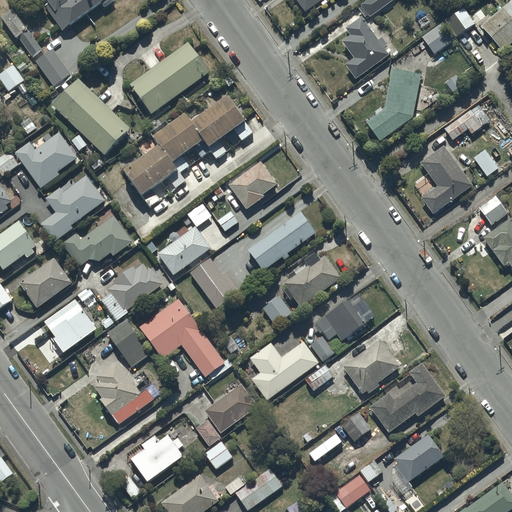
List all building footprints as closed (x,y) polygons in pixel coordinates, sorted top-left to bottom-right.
[(71,24),(73,27),(103,5),(104,7),(113,0),(48,0),(50,2),(45,5),(63,30),(71,24)] [(297,0),(306,12),(322,0),(297,0)] [(365,0),(361,4),(362,6),(359,8),(366,17),(369,15),(370,17),(394,0),(393,0),(365,0)] [(480,23),(503,50),(511,42),(511,0),(503,8),(502,6),(497,11),(498,12),(491,18),(489,15),(480,23)] [(14,8),(1,17),(17,38),(19,37),(33,57),(43,50),(14,8)] [(447,20),(457,36),(475,24),(464,8),(447,20)] [(379,40),(362,16),(346,28),(351,35),(343,41),(355,58),(346,64),(357,79),(390,54),(384,46),(388,44),(383,37),(379,40)] [(443,22),(422,36),(434,53),(455,39),(443,22)] [(189,42),(131,84),(152,114),(210,72),(189,42)] [(54,49),(36,60),(54,86),(71,75),(54,49)] [(14,65),(0,74),(0,78),(9,91),(19,84),(21,88),(27,84),(14,65)] [(367,122),(381,141),(412,119),(413,116),(421,75),(392,69),(384,111),(367,122)] [(456,75),(447,83),(454,92),(463,85),(456,75)] [(79,80),(54,105),(105,155),(130,130),(79,80)] [(160,144),(125,169),(142,195),(168,177),(175,189),(187,181),(181,172),(190,166),(182,155),(194,147),(201,157),(211,150),(217,158),(227,151),(219,140),(234,130),(241,140),(254,132),(228,95),(203,112),(201,109),(190,117),(187,112),(154,135),(160,144)] [(471,109),(445,129),(453,140),(468,129),(472,134),(490,120),(479,106),(472,111),(471,109)] [(30,142),(15,152),(41,188),(60,174),(57,172),(78,157),(60,132),(36,150),(30,142)] [(79,135),(72,141),(79,151),(87,145),(79,135)] [(473,185),(444,145),(421,162),(438,186),(433,189),(426,180),(419,185),(427,195),(423,198),(433,214),(473,185)] [(485,150),(474,158),(487,176),(498,168),(485,150)] [(9,151),(0,157),(0,172),(3,176),(19,165),(9,151)] [(261,161),(229,184),(247,209),(265,196),(263,194),(278,184),(261,161)] [(61,188),(46,198),(56,212),(42,223),(55,242),(74,228),(72,225),(105,201),(87,176),(72,186),(70,184),(63,190),(61,188)] [(0,183),(0,211),(2,214),(9,209),(6,205),(12,201),(0,183)] [(496,196),(480,207),(492,225),(502,218),(504,221),(509,217),(507,213),(508,213),(496,196)] [(231,211),(218,221),(225,231),(239,222),(231,211)] [(301,212),(249,249),(264,270),(283,257),(285,260),(290,256),(287,253),(316,233),(301,212)] [(66,248),(67,249),(79,267),(90,259),(101,261),(111,253),(114,256),(133,241),(114,216),(82,241),(80,238),(79,238),(78,237),(77,237),(76,237),(75,237),(74,237),(73,237),(72,237),(71,237),(71,238),(70,238),(69,239),(68,239),(68,240),(67,241),(67,242),(66,243),(66,244),(66,245),(66,246),(66,247),(66,248)] [(511,219),(511,218),(484,238),(504,266),(509,263),(511,266),(511,219)] [(19,221),(0,234),(0,264),(4,270),(25,254),(27,258),(34,253),(32,249),(37,246),(19,221)] [(196,226),(158,253),(174,275),(211,248),(196,226)] [(301,307),(341,277),(325,256),(320,259),(315,253),(305,260),(309,265),(297,274),(295,271),(288,276),(291,278),(284,283),(287,287),(284,290),(291,299),(294,297),(301,307)] [(55,258),(20,283),(38,308),(73,283),(55,258)] [(211,258),(191,273),(217,308),(240,292),(226,272),(222,275),(211,258)] [(129,312),(127,310),(163,284),(152,268),(149,271),(145,264),(143,265),(139,260),(129,267),(130,268),(113,280),(116,284),(108,290),(111,294),(102,301),(116,322),(129,312)] [(1,283),(0,283),(0,309),(13,300),(1,283)] [(292,313),(280,297),(263,310),(276,326),(292,313)] [(179,299),(140,327),(163,358),(182,345),(206,378),(210,375),(213,380),(233,366),(228,359),(224,362),(179,299)] [(76,300),(45,321),(56,337),(54,339),(64,353),(97,329),(76,300)] [(348,300),(317,322),(329,340),(338,334),(343,341),(368,322),(361,311),(358,313),(348,300)] [(127,320),(108,333),(132,367),(150,354),(127,320)] [(323,336),(311,345),(323,361),(334,352),(323,336)] [(381,339),(344,366),(363,393),(367,390),(369,393),(380,385),(378,383),(401,367),(381,339)] [(272,343),(250,358),(260,372),(252,378),(267,401),(320,363),(304,341),(282,357),(272,343)] [(101,382),(95,386),(103,397),(100,399),(119,424),(154,398),(148,389),(142,393),(136,386),(150,376),(142,364),(128,375),(118,361),(97,376),(101,382)] [(389,392),(370,406),(390,432),(416,413),(418,416),(446,396),(422,363),(410,372),(417,382),(395,399),(389,392)] [(326,365),(305,379),(314,391),(334,376),(326,365)] [(242,384),(205,410),(222,433),(258,406),(242,384)] [(342,425),(355,441),(371,429),(359,413),(342,425)] [(208,419),(196,428),(210,446),(222,438),(208,419)] [(395,458),(398,464),(396,466),(392,479),(403,494),(412,487),(408,481),(444,456),(429,434),(395,458)] [(146,449),(131,459),(149,484),(185,459),(178,449),(184,445),(178,438),(173,441),(169,435),(160,441),(156,435),(143,445),(146,449)] [(222,441),(205,453),(217,470),(234,457),(222,441)] [(2,457),(0,457),(0,479),(2,482),(14,473),(2,457)] [(370,464),(360,470),(369,482),(378,475),(370,464)] [(271,469),(236,493),(248,510),(283,486),(271,469)] [(169,511),(202,511),(219,501),(218,499),(221,497),(212,484),(209,486),(200,474),(162,501),(170,511),(169,511)] [(371,490),(360,475),(341,489),(340,487),(336,490),(337,492),(336,493),(347,507),(371,490)] [(239,477),(226,487),(231,494),(245,485),(239,477)] [(511,494),(503,482),(459,511),(507,511),(511,509),(511,494)] [(384,503),(390,511),(393,511),(403,506),(392,490),(384,495),(387,501),(384,503)]
